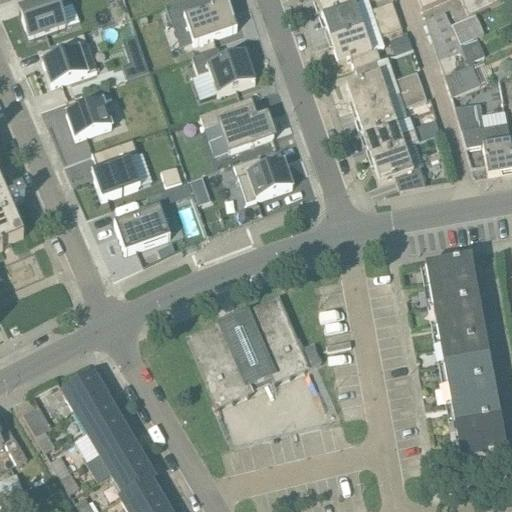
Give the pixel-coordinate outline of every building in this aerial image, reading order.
[(33,0),(37,10),(19,16),(29,45),(64,32),(57,10),(68,6),(65,0),(33,0)] [(222,7),(219,0),(194,0),(164,11),(170,27),(183,23),(192,49),(236,34),(226,6),(222,7)] [(314,0),(321,19),(354,7),(351,0),(314,0)] [(417,0),(422,12),(449,0),(417,0)] [(500,0),(460,0),(469,19),(503,4),(500,0)] [(376,27),(397,19),(392,6),(371,13),(376,27)] [(329,43),(363,31),(354,7),(321,19),(329,43)] [(449,28),(445,16),(423,25),(427,36),(449,28)] [(397,19),(376,27),(380,40),(402,33),(397,19)] [(458,50),(476,42),(483,39),(475,19),(450,29),(456,45),(458,50)] [(449,28),(427,36),(432,48),(454,39),(450,29),(449,28)] [(353,75),(355,74),(375,67),(380,65),(376,53),(371,55),(363,31),(329,43),(338,68),(350,64),(353,75)] [(97,76),(84,38),(57,47),(61,59),(42,65),(52,92),(97,76)] [(395,60),(412,54),(407,39),(389,45),(395,60)] [(454,39),(432,48),(434,53),(436,59),(458,50),(456,45),(454,39)] [(462,59),(466,72),(474,69),(473,65),(484,61),(476,42),(458,50),(462,59)] [(458,50),(436,59),(440,70),(463,62),(458,50)] [(209,76),(217,100),(255,87),(244,57),(221,65),(218,53),(191,63),(197,80),(209,76)] [(463,62),(440,70),(445,82),(464,73),(466,72),(463,62)] [(149,77),(144,63),(129,68),(121,71),(126,85),(149,77)] [(354,115),(387,103),(375,67),(355,74),(358,85),(345,90),(354,115)] [(445,82),(449,93),(470,87),(466,78),(464,73),(445,82)] [(400,98),(421,91),(417,77),(395,84),(400,98)] [(421,91),(400,98),(405,112),(426,104),(421,91)] [(85,112),(66,119),(76,145),(111,133),(102,106),(112,103),(108,92),(81,101),(85,112)] [(362,139),(396,127),(387,103),(354,115),(362,139)] [(240,107),(199,121),(203,134),(218,129),(228,158),(274,142),(266,120),(255,124),(252,116),(244,118),(240,107)] [(480,109),(454,114),(466,154),(482,151),(487,181),(511,176),(511,161),(511,156),(506,129),(484,133),(480,109)] [(404,151),(414,147),(439,139),(434,125),(413,133),(413,135),(400,140),(396,127),(362,139),(371,164),(404,152),(404,151)] [(137,160),(133,145),(91,159),(96,174),(91,176),(100,205),(139,192),(129,163),(137,160)] [(425,191),(419,174),(412,176),(404,152),(371,164),(379,188),(394,182),(399,196),(425,191)] [(259,162),(233,171),(246,209),(291,193),(282,166),(263,173),(259,162)] [(180,185),(177,174),(165,177),(169,189),(180,185)] [(192,198),(205,194),(201,183),(188,187),(192,198)] [(0,188),(0,254),(2,254),(1,251),(23,241),(10,211),(24,204),(18,189),(3,196),(0,188)] [(162,196),(148,201),(147,201),(151,215),(152,214),(159,212),(167,209),(162,196)] [(159,212),(114,228),(124,258),(169,242),(159,212)] [(430,292),(470,285),(467,266),(470,266),(470,264),(424,272),(424,274),(427,273),(430,292)] [(434,311),(474,304),(470,285),(430,292),(434,311)] [(307,373),(300,356),(277,304),(187,343),(217,413),(250,399),(247,392),(272,381),(275,388),(307,373)] [(437,330),(478,323),(474,304),(434,311),(437,330)] [(441,350),(481,343),(478,323),(437,330),(441,350)] [(445,370),(485,362),(481,343),(441,350),(445,370)] [(300,356),(307,373),(320,368),(312,350),(300,356)] [(448,389),(489,382),(485,362),(445,370),(448,389)] [(74,418),(104,400),(92,379),(61,397),(74,418)] [(452,409),(492,401),(489,382),(448,389),(452,409)] [(287,389),(223,412),(238,454),(333,420),(324,396),(294,407),(287,389)] [(86,439),(117,421),(104,400),(74,418),(86,439)] [(455,428),(496,421),(492,401),(452,409),(455,428)] [(35,441),(44,435),(50,431),(38,411),(23,420),(35,441)] [(98,460),(129,442),(117,421),(86,439),(98,460)] [(459,447),(499,439),(496,421),(455,428),(459,447)] [(44,435),(35,441),(44,457),(53,451),(44,435)] [(499,439),(459,447),(462,466),(460,466),(460,468),(506,459),(505,458),(503,458),(499,439)] [(111,481),(141,463),(129,442),(98,460),(111,481)] [(5,448),(16,469),(25,464),(14,443),(5,448)] [(59,483),(70,477),(60,461),(50,467),(59,483)] [(119,502),(120,504),(150,486),(154,484),(141,463),(111,481),(122,500),(119,502)] [(70,477),(59,483),(69,498),(79,492),(70,477)] [(0,503),(21,494),(15,480),(0,486),(0,503)] [(124,511),(153,511),(163,507),(150,486),(120,504),(124,511)] [(76,511),(91,511),(85,502),(75,508),(76,511)]
